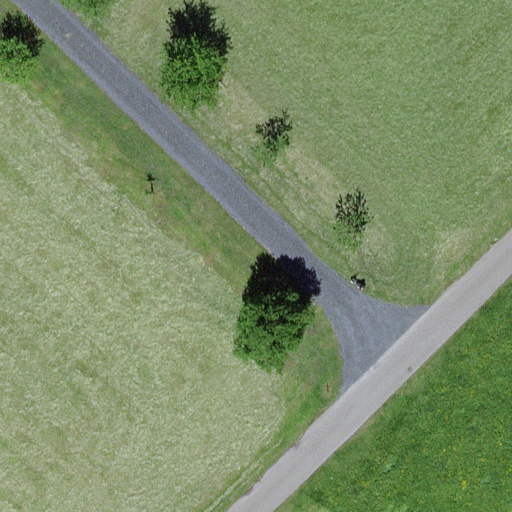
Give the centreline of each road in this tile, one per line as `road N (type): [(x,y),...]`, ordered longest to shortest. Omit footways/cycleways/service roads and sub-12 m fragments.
road 1 (track): [(392,376),(271,224),(43,0)]
road 2 (track): [(257,511),(511,257)]
